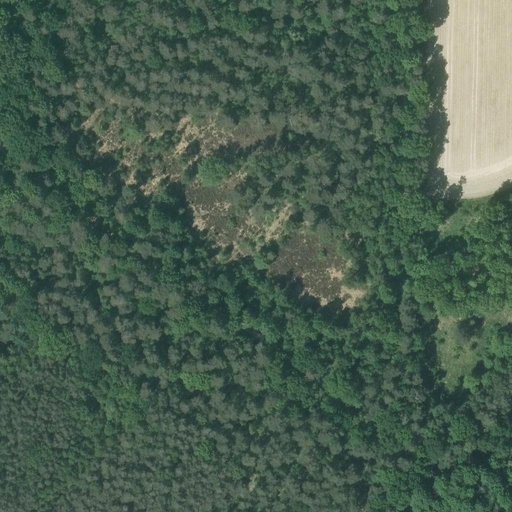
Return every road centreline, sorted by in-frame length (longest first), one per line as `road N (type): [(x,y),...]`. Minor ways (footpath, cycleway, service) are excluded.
road 1 (track): [(391,423),(0,148)]
road 2 (track): [(402,0),(402,308),(391,423)]
road 3 (track): [(418,486),(427,456),(511,346)]
